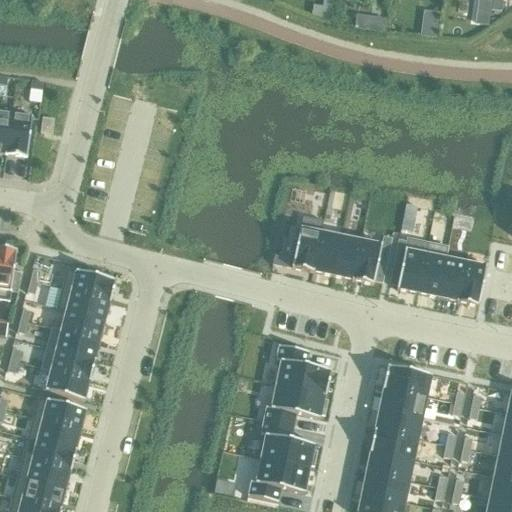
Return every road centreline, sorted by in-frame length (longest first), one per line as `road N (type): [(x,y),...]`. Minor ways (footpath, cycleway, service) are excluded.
road 1 (residential): [(95,511),(156,269)]
road 2 (residential): [(369,318),(329,511)]
road 3 (residential): [(156,269),(79,243),(63,229),(64,205),(0,196)]
road 4 (residential): [(369,318),(511,348)]
